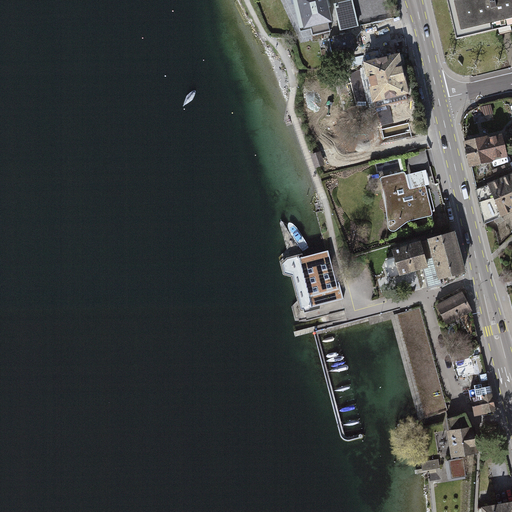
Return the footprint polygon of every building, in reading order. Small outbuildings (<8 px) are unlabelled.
[(332,0),(289,0),(298,33),(332,25),(326,2),(332,0)] [(511,0),(444,0),(454,40),(505,28),(511,26),(511,0)] [(331,5),(338,32),(357,27),(350,1),(331,5)] [(349,34),(327,39),(331,59),(354,54),(349,34)] [(398,56),(361,65),(370,105),(407,96),(398,56)] [(463,143),(470,169),(507,159),(500,133),(463,143)] [(313,170),(322,167),(317,150),(308,153),(313,170)] [(412,191),(408,188),(405,173),(381,179),(386,200),(388,228),(391,232),(395,233),(397,231),(407,222),(433,216),(425,188),(412,191)] [(484,225),(511,213),(511,174),(477,191),(484,225)] [(465,270),(454,229),(427,236),(433,256),(428,257),(431,265),(424,267),(429,286),(441,283),(440,277),(465,270)] [(385,258),(390,276),(424,267),(431,265),(428,257),(424,239),(421,240),(421,238),(392,246),(394,255),(385,258)] [(319,306),(344,300),(340,283),(338,284),(329,251),(301,259),(300,256),(288,260),(282,265),(285,274),(293,276),(302,311),(304,310),(305,313),(320,309),(319,306)] [(433,307),(443,326),(469,313),(460,294),(433,307)] [(449,412),(421,309),(391,317),(420,421),(449,412)] [(481,357),(456,363),(460,378),(477,374),(480,388),(469,391),(476,417),(495,412),(481,357)] [(465,412),(447,417),(453,457),(477,453),(474,425),(471,425),(465,412)] [(467,478),(464,457),(445,460),(448,481),(467,478)] [(511,511),(511,502),(478,509),(477,511),(511,511)]
